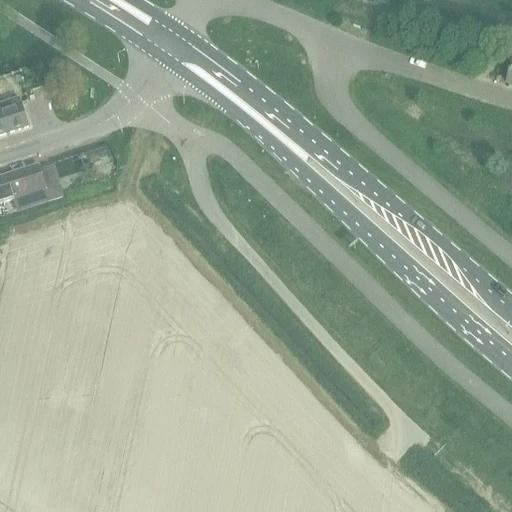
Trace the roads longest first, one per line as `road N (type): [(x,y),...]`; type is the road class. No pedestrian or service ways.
road 1 (unclassified): [(134,98),(220,145),(511,417)]
road 2 (primary): [(267,120),(326,189),(511,358)]
road 3 (primary): [(511,306),(376,191),(267,120)]
road 4 (unclassified): [(336,41),(329,65),(340,109),(511,257)]
road 5 (unclassified): [(511,101),(336,41)]
road 6 (unclassified): [(0,157),(111,119),(134,98)]
road 7 (primary): [(267,120),(172,44)]
